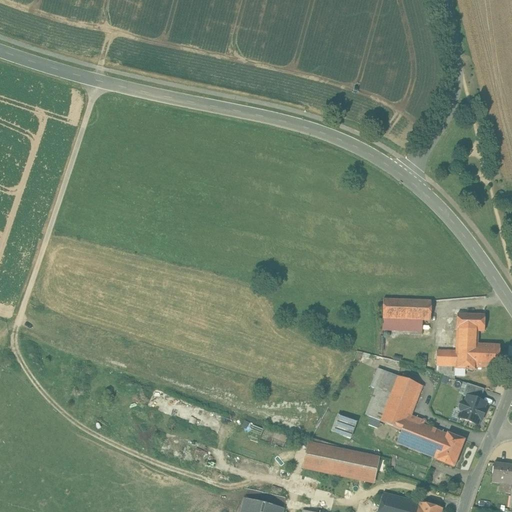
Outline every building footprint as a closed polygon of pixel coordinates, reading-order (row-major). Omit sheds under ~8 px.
[(383,300),(382,330),(422,331),(423,321),(430,321),(431,301),(383,300)] [(476,368),(477,345),(476,331),(484,332),(485,315),(457,314),(456,351),(437,351),(437,366),(455,366),(455,370),(466,370),(466,371),(468,371),(468,370),(476,371),(476,368)] [(500,346),(477,345),(476,368),(499,369),(500,346)] [(435,366),(434,373),(455,380),(455,370),(455,366),(437,366),(435,366)] [(398,377),(380,422),(402,430),(408,416),(408,415),(420,386),(398,377)] [(484,390),(467,384),(463,396),(467,397),(480,402),(484,390)] [(480,402),(467,397),(465,403),(464,403),(461,404),(459,409),(460,412),(461,412),(459,418),(477,425),(480,419),(482,420),(485,411),(483,410),(485,404),(480,402)] [(357,422),(338,415),(331,432),(351,439),(357,422)] [(408,415),(408,416),(402,430),(396,444),(437,460),(447,435),(423,426),(424,422),(408,415)] [(370,418),(368,424),(377,427),(379,421),(370,418)] [(287,437),(241,421),(237,432),(283,449),(287,437)] [(465,441),(447,434),(447,435),(437,460),(436,461),(454,468),(465,441)] [(378,459),(309,444),(303,469),(373,484),(378,459)] [(511,465),(494,463),(491,483),(500,484),(511,486),(511,485),(511,465)] [(499,493),(510,495),(511,486),(500,484),(499,493)] [(419,495),(397,490),(395,497),(383,494),(378,511),(416,511),(419,504),(417,503),(419,495)] [(282,511),(283,510),(244,500),(241,511),(282,511)] [(441,511),(442,509),(419,503),(419,504),(416,511),(441,511)]
